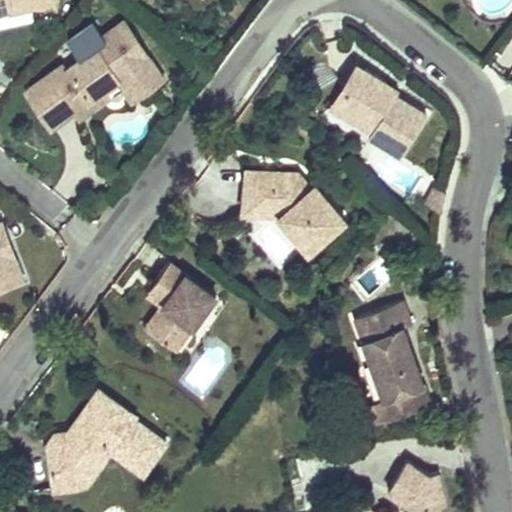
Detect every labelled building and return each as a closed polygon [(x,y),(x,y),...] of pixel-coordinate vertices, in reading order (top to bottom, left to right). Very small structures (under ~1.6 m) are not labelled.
[(0,0),(0,7),(9,5),(10,10),(26,7),(32,6),(41,6),(56,6),(55,0),(0,0)] [(0,7),(0,20),(34,13),(32,6),(26,7),(10,10),(9,5),(0,7)] [(142,92),(164,78),(124,21),(93,42),(96,47),(67,67),(63,62),(26,89),(50,126),(76,108),(73,102),(84,94),(87,100),(104,88),(118,79),(128,72),(142,92)] [(350,117),(342,87),(353,85),(364,67),(355,62),(328,103),(350,117)] [(395,94),(388,89),(386,82),(364,67),(353,85),(342,87),(350,117),(359,115),(375,125),(371,130),(368,134),(400,155),(427,114),(395,94)] [(118,79),(131,99),(142,92),(128,72),(118,79)] [(398,89),(386,82),(388,89),(395,94),(398,89)] [(76,108),(82,115),(109,95),(104,88),(87,100),(84,94),(73,102),(76,108)] [(375,125),(359,115),(350,117),(371,130),(375,125)] [(292,171),(275,170),(274,178),(262,177),(263,168),(245,167),(243,190),(262,192),(260,213),(277,215),(291,232),(298,225),(315,246),(345,221),(315,184),(311,187),(307,190),(292,171)] [(275,170),(263,168),(262,177),(274,178),(275,170)] [(311,187),(299,172),(292,171),(307,190),(311,187)] [(262,192),(243,190),(241,211),(260,213),(262,192)] [(427,218),(440,220),(444,200),(430,197),(427,218)] [(0,285),(24,277),(3,221),(0,221),(0,285)] [(298,225),(291,232),(307,252),(315,246),(298,225)] [(215,295),(169,260),(154,281),(169,292),(161,302),(169,308),(152,330),(175,348),(215,295)] [(169,292),(154,281),(146,291),(161,302),(169,292)] [(422,382),(402,326),(411,322),(402,298),(354,315),(383,396),(390,416),(426,404),(419,384),(422,382)] [(169,308),(161,302),(144,325),(152,330),(169,308)] [(146,471),(167,443),(134,418),(136,416),(98,388),(76,418),(81,422),(74,433),(68,428),(55,430),(58,455),(50,466),(53,488),(84,484),(82,471),(94,456),(102,462),(113,447),(146,471)] [(81,422),(76,418),(68,428),(74,433),(81,422)] [(58,455),(55,430),(47,442),(50,466),(58,455)] [(84,484),(102,462),(94,456),(82,471),(84,484)] [(445,503),(438,471),(429,473),(408,460),(388,491),(400,498),(401,506),(392,508),(392,511),(435,511),(434,505),(439,504),(445,503)]
